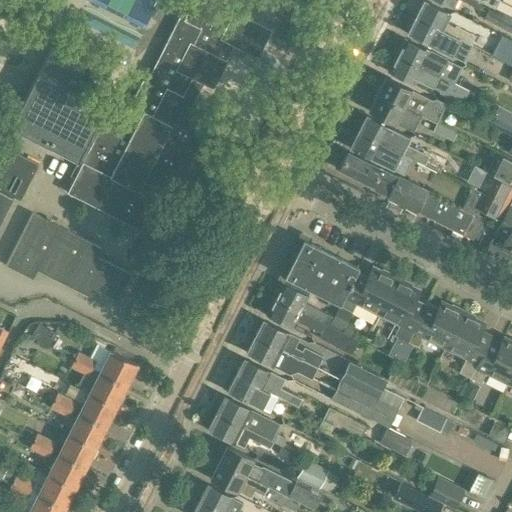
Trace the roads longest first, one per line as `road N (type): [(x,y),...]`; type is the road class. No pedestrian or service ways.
road 1 (residential): [(121,511),(278,183)]
road 2 (residential): [(511,299),(278,183)]
road 3 (residential): [(278,183),(364,9)]
